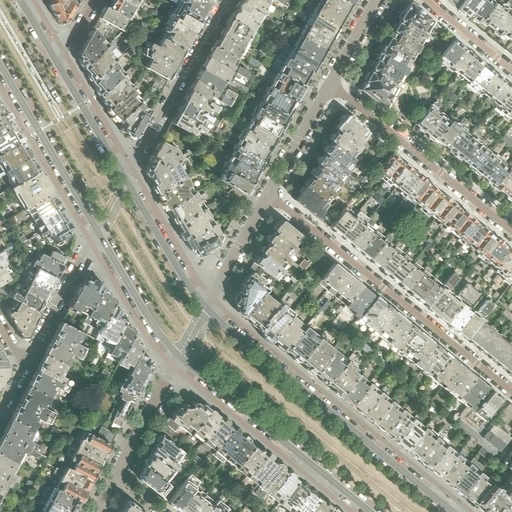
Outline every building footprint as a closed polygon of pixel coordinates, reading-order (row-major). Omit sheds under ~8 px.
[(58,0),(49,6),(58,23),(65,23),(65,22),(67,18),(67,17),(68,15),(69,14),(70,13),(70,12),(70,11),(71,9),(72,9),(77,1),(79,3),(81,0),(58,0)] [(129,20),(135,9),(118,0),(111,0),(111,2),(111,4),(108,8),(129,20)] [(118,0),(135,9),(140,0),(118,0)] [(199,22),(209,4),(201,0),(193,0),(192,4),(185,0),(179,0),(175,8),(199,22)] [(266,4),(259,0),(241,0),(240,2),(239,2),(235,8),(237,8),(246,13),(249,7),(263,15),(265,11),(264,10),(267,4),(266,4)] [(341,19),(343,16),(318,2),(318,1),(316,0),(312,0),(311,3),(316,6),(311,13),(336,27),(339,27),(341,22),(341,19)] [(349,5),(340,0),(318,0),(318,1),(318,2),(343,16),(345,15),(348,10),(347,8),(349,5)] [(451,0),(444,0),(457,10),(464,0),(458,0),(456,3),(451,0)] [(469,15),(480,0),(464,0),(457,10),(462,14),(464,14),(468,17),(469,15)] [(479,22),(494,3),(495,2),(492,0),(480,0),(469,15),(472,17),(472,20),(476,23),(479,23),(479,22)] [(490,28),(507,7),(511,0),(509,0),(505,5),(503,3),(499,7),(494,3),(479,22),(484,26),(487,25),(490,28)] [(399,19),(425,33),(428,29),(429,26),(439,30),(441,28),(409,3),(408,3),(404,11),(403,11),(401,12),(398,17),(399,19)] [(125,28),(129,20),(108,8),(105,6),(98,18),(103,20),(130,35),(131,32),(127,30),(127,29),(125,28)] [(256,28),(263,15),(249,7),(246,13),(237,8),(235,12),(232,13),(229,18),(252,31),(254,27),(256,28)] [(500,35),(511,20),(511,11),(511,10),(507,7),(490,28),(493,31),(493,33),(497,36),(499,36),(500,35)] [(193,33),(199,22),(175,8),(164,26),(175,33),(179,25),(193,33)] [(336,27),(311,13),(305,25),(330,39),(332,38),(335,33),(334,31),(336,27)] [(160,18),(158,17),(153,14),(150,18),(158,22),(160,18)] [(83,67),(107,44),(95,30),(96,28),(97,29),(103,20),(98,18),(79,52),(78,55),(80,58),(79,59),(79,61),(83,67)] [(249,37),(252,31),(229,18),(226,24),(227,26),(224,30),(223,29),(220,35),(221,36),(232,42),(236,36),(248,43),(250,38),(249,37)] [(425,33),(399,19),(397,23),(394,23),(391,29),(392,31),(418,45),(424,36),(432,40),(433,38),(425,33)] [(508,39),(511,41),(511,39),(511,20),(500,35),(505,39),(508,39)] [(183,51),(193,33),(179,25),(175,33),(164,26),(159,36),(161,38),(161,39),(183,51)] [(328,42),(330,39),(305,25),(299,36),(323,50),(326,49),(329,44),(328,42)] [(426,49),(418,45),(392,31),(388,38),(386,38),(382,45),(410,60),(412,56),(417,47),(425,51),(426,49)] [(241,56),(248,43),(236,36),(232,42),(221,36),(219,40),(216,41),(214,45),(233,56),(236,58),(238,56),(238,55),(241,56)] [(323,50),(299,36),(293,47),(309,56),(317,61),(320,61),(322,56),(321,53),(323,50)] [(167,80),(183,51),(161,39),(156,46),(147,41),(144,46),(138,40),(137,49),(142,50),(142,54),(150,59),(145,68),(167,80)] [(91,82),(113,62),(115,60),(121,54),(115,48),(110,53),(107,49),(108,48),(109,49),(115,44),(112,40),(107,44),(83,67),(82,68),(87,73),(87,75),(91,82)] [(446,68),(456,56),(463,49),(463,46),(459,43),(456,43),(453,40),(437,60),(442,64),(443,62),(448,66),(446,68)] [(234,63),(236,58),(233,56),(214,45),(207,57),(234,72),(245,79),(249,71),(234,63)] [(395,86),(410,60),(382,45),(378,51),(379,54),(380,54),(376,60),(373,61),(370,66),(371,68),(371,69),(369,72),(395,86)] [(315,65),(317,61),(309,56),(293,47),(287,58),(311,73),(313,72),(316,67),(315,65)] [(128,48),(125,51),(131,57),(134,54),(128,48)] [(456,56),(446,68),(451,72),(453,70),(457,74),(472,56),(472,54),(468,50),(466,51),(463,49),(456,56)] [(311,73),(287,58),(279,54),(277,56),(285,60),(278,73),(303,87),(304,87),(305,86),(305,85),(307,83),(307,82),(307,81),(307,80),(308,79),(307,79),(311,73)] [(465,83),(466,84),(482,64),(482,61),(478,58),(475,59),(472,56),(457,74),(456,76),(461,80),(462,78),(467,81),(465,83)] [(231,79),(234,72),(207,57),(201,68),(224,81),(246,93),(248,89),(231,79)] [(253,67),(256,61),(251,59),(248,65),(253,67)] [(99,96),(124,73),(113,62),(91,82),(96,88),(95,90),(99,96)] [(466,84),(475,92),(492,72),(492,69),(488,66),(485,66),(482,64),(466,84)] [(107,106),(108,107),(131,86),(126,80),(127,78),(125,76),(132,69),(130,67),(124,73),(99,96),(102,100),(102,101),(103,102),(103,103),(104,104),(105,105),(106,106),(107,106)] [(195,79),(233,100),(237,93),(222,85),(224,81),(201,68),(195,79)] [(395,86),(369,72),(366,73),(363,78),(364,81),(365,81),(359,90),(383,109),(395,87),(395,86)] [(487,98),(501,80),(501,77),(497,74),(495,74),(492,72),(475,92),(480,95),(482,93),(486,97),(487,98)] [(303,87),(278,73),(270,88),(295,102),(295,101),(297,100),(299,98),(299,96),(299,95),(299,94),(300,93),(299,93),(303,87)] [(419,79),(407,73),(405,77),(417,83),(419,79)] [(160,91),(165,82),(166,81),(158,77),(152,86),(159,90),(160,91)] [(229,107),(233,100),(195,79),(188,90),(190,91),(191,90),(213,102),(215,99),(229,107)] [(504,82),(501,80),(487,98),(486,97),(485,99),(490,103),(492,101),(496,105),(511,86),(507,82),(504,82)] [(115,121),(117,121),(140,100),(132,91),(137,86),(136,85),(137,84),(135,82),(131,86),(108,107),(107,108),(107,109),(111,114),(111,116),(115,121)] [(504,115),(511,105),(511,85),(511,86),(496,105),(501,109),(499,111),(504,115)] [(291,109),(295,102),(270,88),(262,101),(257,99),(287,116),(288,115),(289,115),(289,114),(290,113),(291,112),(291,111),(291,110),(291,109)] [(213,102),(191,90),(190,91),(188,95),(185,96),(183,99),(184,102),(207,114),(210,109),(215,111),(218,105),(213,102)] [(145,96),(117,121),(121,124),(119,128),(119,130),(126,134),(126,136),(130,139),(133,138),(136,135),(150,110),(143,107),(140,103),(147,98),(145,96)] [(456,105),(457,105),(461,100),(456,96),(452,101),(456,105)] [(287,116),(257,99),(251,110),(253,111),(282,128),(288,116),(287,116)] [(207,114),(184,102),(182,106),(179,107),(177,110),(178,113),(201,125),(204,120),(208,122),(212,116),(207,114)] [(422,133),(425,133),(441,112),(431,104),(415,124),(418,127),(418,130),(422,133)] [(474,112),(464,105),(461,108),(471,116),(474,112)] [(282,128),(253,111),(250,116),(252,117),(249,123),(276,138),(282,128)] [(0,133),(11,128),(7,121),(8,118),(4,113),(2,112),(0,113),(0,133)] [(411,125),(404,119),(403,121),(393,112),(390,114),(410,130),(412,128),(410,126),(411,125)] [(435,140),(449,122),(444,118),(446,116),(441,112),(425,133),(428,135),(428,138),(432,141),(435,140)] [(202,124),(201,125),(178,113),(176,117),(173,118),(170,123),(195,136),(198,131),(202,133),(206,126),(202,124)] [(337,131),(361,150),(361,149),(362,150),(364,148),(359,144),(368,133),(346,115),(343,115),(340,119),(340,122),(335,128),(337,131)] [(445,146),(467,120),(464,118),(459,124),(457,122),(455,124),(450,120),(449,122),(435,140),(439,144),(442,144),(445,146)] [(449,152),(454,156),(470,136),(465,132),(466,130),(462,126),(467,120),(445,146),(449,149),(449,152)] [(276,138),(249,123),(245,129),(244,128),(241,133),(270,149),(276,138)] [(0,153),(21,141),(16,133),(14,134),(11,128),(0,133),(0,153)] [(358,154),(361,150),(337,131),(335,134),(332,134),(329,138),(329,141),(331,142),(351,158),(356,152),(358,154)] [(264,160),(270,149),(241,133),(238,138),(240,139),(236,145),(264,160)] [(461,159),(464,162),(481,142),(476,138),(475,140),(470,136),(454,156),(459,160),(461,159)] [(30,156),(21,141),(0,153),(0,167),(2,170),(4,171),(28,157),(30,156)] [(149,177),(191,153),(190,151),(180,156),(177,150),(176,147),(172,145),(169,146),(160,141),(146,165),(145,170),(145,171),(149,177)] [(351,158),(331,142),(328,145),(326,145),(323,149),(323,152),(324,153),(345,169),(349,164),(351,166),(355,161),(351,158)] [(473,171),(492,148),(490,147),(488,150),(484,148),(486,146),(481,142),(464,162),(468,165),(468,167),(473,171)] [(258,172),(264,160),(236,145),(235,144),(232,149),(234,150),(230,156),(258,172)] [(381,166),(392,152),(387,148),(376,161),(381,166)] [(481,175),(484,178),(500,157),(496,154),(494,156),(491,153),(493,151),(491,149),(492,149),(492,148),(473,171),(478,175),(481,175)] [(379,178),(384,182),(400,161),(397,159),(398,159),(398,157),(392,152),(381,166),(374,174),(379,178)] [(158,193),(185,178),(178,165),(186,160),(185,157),(191,154),(191,153),(149,177),(153,185),(152,186),(157,194),(158,193)] [(345,169),(324,153),(322,157),(319,157),(316,161),(317,163),(318,165),(338,180),(343,174),(345,176),(349,172),(345,169)] [(258,172),(230,156),(227,163),(225,162),(222,167),(251,183),(258,172)] [(28,157),(4,171),(0,172),(0,179),(2,178),(2,176),(6,174),(8,178),(7,180),(11,185),(13,186),(37,172),(39,171),(34,163),(32,164),(28,157)] [(360,160),(359,162),(367,169),(371,164),(363,157),(360,160)] [(492,187),(511,163),(510,162),(506,166),(503,163),(505,162),(500,157),(484,178),(487,180),(487,183),(492,187)] [(374,174),(381,166),(376,161),(369,169),(374,174)] [(391,183),(396,187),(411,168),(406,163),(404,164),(400,161),(384,182),(389,186),(391,183)] [(503,193),(511,182),(511,170),(508,167),(511,163),(492,187),(497,191),(500,191),(503,193)] [(342,184),(338,180),(318,165),(316,168),(313,168),(310,172),(310,175),(312,176),(331,191),(335,187),(338,189),(342,184)] [(246,193),(251,183),(222,167),(220,172),(221,173),(217,179),(214,181),(215,183),(219,180),(232,187),(243,194),(246,193)] [(399,193),(403,197),(419,177),(417,175),(417,174),(417,172),(411,168),(396,187),(401,191),(399,193)] [(25,209),(50,194),(48,190),(49,189),(41,175),(39,176),(37,172),(13,186),(9,188),(12,193),(15,192),(24,208),(25,209)] [(166,210),(196,192),(196,191),(194,193),(186,180),(195,175),(193,172),(185,178),(158,193),(162,200),(161,201),(166,210)] [(368,172),(360,181),(365,185),(373,176),(368,172)] [(331,191),(312,176),(309,179),(307,180),(304,183),(304,186),(325,203),(329,198),(332,200),(336,195),(331,191)] [(412,206),(431,183),(425,179),(423,179),(423,180),(419,177),(403,197),(404,197),(402,200),(402,199),(399,202),(401,204),(404,201),(405,203),(406,202),(412,206)] [(506,198),(511,203),(511,201),(511,182),(503,193),(506,196),(506,198)] [(417,209),(422,213),(439,193),(436,190),(436,188),(431,183),(412,206),(415,202),(420,206),(417,209)] [(325,203),(304,186),(298,193),(299,194),(294,200),(321,222),(323,220),(319,216),(327,206),(325,204),(325,203)] [(232,187),(227,193),(241,200),(243,194),(232,187)] [(176,224),(176,222),(203,206),(199,201),(206,197),(204,192),(199,196),(196,192),(168,209),(172,217),(171,219),(174,223),(176,224)] [(376,193),(372,198),(380,205),(384,200),(376,193)] [(434,218),(450,199),(444,195),(442,195),(439,193),(422,213),(427,217),(429,214),(434,218)] [(29,214),(33,220),(59,206),(55,199),(53,199),(50,194),(25,209),(28,214),(29,214)] [(437,224),(441,228),(458,208),(455,206),(455,203),(450,199),(434,218),(439,222),(437,224)] [(176,222),(176,224),(177,224),(181,231),(179,232),(184,241),(213,223),(207,214),(209,213),(207,209),(215,204),(214,202),(204,208),(203,206),(176,222)] [(38,234),(64,218),(62,214),(62,212),(59,206),(33,220),(37,227),(36,227),(39,233),(38,233),(38,234)] [(339,235),(356,214),(346,206),(329,227),(333,230),(333,232),(337,235),(339,235)] [(453,233),(468,214),(464,210),(462,211),(461,211),(458,208),(441,228),(447,232),(449,230),(453,233)] [(347,243),(349,243),(366,221),(356,214),(339,235),(343,238),(343,240),(347,243)] [(456,240),(461,244),(477,224),(474,222),(475,221),(475,219),(468,214),(453,233),(458,238),(456,240)] [(393,217),(389,221),(394,225),(398,221),(393,217)] [(64,218),(38,234),(41,239),(45,237),(48,243),(52,241),(53,243),(54,242),(56,245),(59,246),(62,244),(63,241),(61,238),(62,238),(62,236),(71,231),(71,230),(72,228),(69,223),(67,223),(64,218)] [(275,232),(294,246),(302,237),(281,220),(278,224),(275,224),(272,227),(273,230),(275,232)] [(359,251),(376,230),(366,221),(349,243),(352,246),(353,248),(356,251),(359,251)] [(213,223),(184,241),(190,250),(193,248),(197,254),(200,255),(201,255),(203,255),(204,252),(216,245),(217,245),(217,242),(218,242),(221,237),(216,229),(213,223)] [(468,245),(473,249),(488,230),(483,226),(481,226),(481,227),(477,224),(461,244),(466,248),(468,245)] [(419,237),(423,233),(418,229),(415,233),(419,237)] [(368,259),(386,237),(376,230),(359,251),(362,254),(362,256),(366,259),(368,259)] [(476,256),(480,259),(496,239),(494,237),(494,235),(488,230),(473,249),(478,253),(476,256)] [(294,246),(275,232),(272,235),(269,235),(266,238),(266,241),(268,243),(288,258),(296,248),(294,246)] [(378,266),(395,245),(386,237),(368,259),(372,261),(372,264),(376,266),(378,266)] [(492,265),(507,246),(502,242),(500,242),(496,239),(480,259),(485,264),(487,261),(492,265)] [(0,250),(0,265),(4,264),(7,261),(4,255),(7,254),(6,252),(16,246),(20,253),(22,252),(21,244),(21,243),(19,240),(6,247),(0,250)] [(288,258),(268,243),(265,246),(263,246),(260,249),(261,252),(262,254),(284,270),(282,269),(290,259),(288,258)] [(385,274),(388,274),(405,253),(395,245),(378,266),(381,269),(382,271),(385,274)] [(500,275),(511,260),(511,249),(507,246),(492,265),(497,269),(495,271),(500,275)] [(312,261),(320,252),(315,248),(307,257),(312,261)] [(26,259),(25,261),(57,277),(62,267),(61,264),(61,263),(50,257),(39,252),(35,261),(34,263),(26,259)] [(50,257),(61,263),(64,257),(52,252),(50,257)] [(452,256),(446,252),(443,255),(449,260),(452,256)] [(395,282),(397,282),(414,261),(405,253),(388,274),(391,277),(391,279),(395,282)] [(276,280),(284,270),(262,254),(260,257),(257,257),(253,262),(257,266),(269,275),(274,279),(276,280)] [(511,260),(500,275),(505,279),(507,277),(511,281),(511,280),(511,260)] [(57,277),(25,261),(25,262),(33,266),(27,277),(51,289),(57,277)] [(407,290),(424,269),(414,261),(397,282),(401,285),(401,287),(405,290),(407,290)] [(325,291),(342,270),(334,263),(333,263),(316,284),(325,291)] [(0,283),(5,281),(7,282),(9,279),(8,277),(12,274),(10,269),(8,270),(4,264),(0,265),(0,283)] [(414,298),(417,298),(434,277),(424,269),(407,290),(410,293),(411,295),(414,298)] [(325,291),(335,298),(351,278),(342,270),(325,291)] [(435,314),(451,294),(447,290),(459,276),(452,271),(442,283),(443,284),(426,306),(425,307),(435,314)] [(294,279),(286,272),(284,274),(292,281),(294,279)] [(243,318),(269,286),(274,279),(269,275),(264,282),(265,284),(263,286),(248,274),(242,281),(243,282),(239,287),(240,288),(239,292),(236,292),(236,295),(235,295),(234,302),(235,302),(234,305),(236,305),(235,310),(240,313),(239,314),(243,318)] [(51,289),(27,277),(21,289),(44,301),(51,289)] [(434,277),(417,298),(417,300),(421,303),(423,303),(426,306),(443,284),(442,283),(434,277)] [(335,298),(344,306),(361,285),(351,278),(335,298)] [(79,287),(61,322),(65,324),(67,320),(67,319),(70,313),(72,308),(77,311),(78,310),(87,315),(101,288),(101,287),(100,284),(95,281),(92,282),(85,279),(82,285),(81,284),(79,287)] [(435,314),(445,322),(473,288),(467,283),(456,297),(451,294),(435,314)] [(455,331),(472,310),(467,306),(479,292),(476,290),(480,286),(478,284),(477,283),(473,288),(445,322),(455,331)] [(0,284),(0,290),(2,291),(1,293),(2,293),(7,295),(10,289),(0,284)] [(357,319),(375,297),(361,285),(344,306),(342,309),(351,316),(352,315),(357,319)] [(255,328),(258,328),(287,291),(277,304),(266,294),(271,288),(269,286),(244,317),(248,320),(250,322),(250,324),(255,328)] [(44,301),(21,289),(19,288),(16,294),(13,292),(10,296),(15,299),(37,310),(39,308),(41,307),(44,301)] [(101,288),(87,315),(86,315),(87,315),(84,320),(88,322),(90,317),(94,319),(93,322),(101,327),(112,306),(114,302),(113,298),(107,295),(109,292),(101,288)] [(271,339),(293,312),(285,306),(286,305),(282,302),(288,296),(289,297),(291,294),(287,291),(258,328),(263,332),(263,334),(269,339),(271,339)] [(496,300),(500,295),(496,291),(492,296),(496,300)] [(376,316),(385,305),(375,297),(357,319),(367,327),(372,331),(381,320),(376,316)] [(37,310),(15,299),(12,304),(14,306),(13,309),(11,308),(5,311),(20,337),(26,337),(33,324),(32,322),(33,319),(36,318),(38,314),(37,311),(37,310)] [(472,310),(455,331),(465,339),(466,338),(480,320),(493,304),(487,299),(475,313),(472,310)] [(372,331),(382,339),(400,317),(385,305),(376,316),(381,320),(372,331)] [(111,348),(124,322),(125,320),(124,316),(118,313),(120,311),(112,306),(101,327),(95,339),(97,340),(111,348)] [(284,352),(286,350),(304,326),(293,317),(294,315),(296,317),(300,312),(296,309),(293,312),(271,339),(272,339),(278,344),(277,346),(284,352)] [(508,319),(511,314),(505,309),(501,313),(508,319)] [(401,336),(410,325),(400,317),(382,339),(392,348),(396,351),(405,340),(401,336)] [(475,345),(490,327),(480,320),(466,338),(469,341),(470,343),(473,345),(475,345)] [(44,354),(66,365),(69,359),(70,359),(72,355),(82,360),(87,349),(77,344),(78,341),(83,333),(65,324),(61,322),(44,354)] [(120,357),(133,331),(131,328),(128,326),(129,324),(124,322),(111,348),(108,353),(113,356),(114,354),(120,357)] [(406,359),(424,337),(410,325),(401,336),(405,340),(396,351),(406,359)] [(299,361),(318,337),(304,326),(286,350),(292,356),(292,358),(297,362),(299,361)] [(482,353),(485,353),(499,335),(490,327),(475,345),(479,348),(479,350),(482,353)] [(312,374),(313,373),(332,349),(321,339),(327,332),(325,330),(323,332),(322,332),(318,337),(299,361),(306,367),(305,368),(312,374)] [(348,330),(344,335),(346,337),(348,338),(347,338),(351,341),(355,336),(348,330)] [(133,331),(120,357),(116,363),(128,369),(130,370),(138,354),(142,347),(140,343),(136,341),(137,338),(132,336),(134,333),(133,331)] [(325,384),(327,384),(346,359),(335,350),(340,343),(342,345),(347,338),(348,338),(346,337),(344,335),(338,342),(338,341),(332,349),(313,373),(320,378),(320,381),(325,384)] [(492,361),(494,361),(508,343),(499,335),(485,353),(488,356),(489,358),(492,361)] [(406,359),(421,371),(430,360),(425,356),(434,345),(424,337),(406,359)] [(504,368),(511,357),(511,345),(508,343),(494,361),(498,364),(498,366),(501,368),(504,368)] [(431,379),(449,356),(434,345),(425,356),(430,360),(421,371),(431,379)] [(340,397),(361,371),(348,361),(349,360),(350,361),(355,355),(352,353),(346,359),(327,384),(334,389),(332,391),(340,397)] [(61,376),(66,365),(44,354),(28,386),(50,397),(53,391),(63,396),(71,381),(61,376)] [(130,370),(128,369),(123,379),(122,378),(116,390),(121,392),(119,395),(121,399),(124,400),(113,422),(110,427),(117,430),(151,365),(150,360),(138,354),(130,370)] [(455,381),(464,369),(449,356),(431,379),(443,388),(451,378),(455,381)] [(443,388),(456,399),(474,377),(464,369),(455,381),(451,378),(443,388)] [(96,380),(99,374),(92,370),(89,376),(96,380)] [(351,405),(351,406),(366,388),(365,387),(368,383),(362,378),(366,373),(362,370),(361,371),(340,397),(344,400),(344,399),(351,405)] [(403,375),(399,380),(404,384),(406,385),(410,380),(403,375)] [(114,389),(118,382),(119,381),(111,377),(110,379),(107,378),(104,384),(114,389)] [(362,414),(363,415),(377,397),(376,396),(379,392),(370,384),(375,379),(373,377),(369,383),(368,383),(365,387),(366,388),(351,406),(362,414)] [(456,399),(466,407),(475,397),(479,401),(489,389),(474,377),(456,399)] [(44,408),(50,397),(28,386),(17,406),(11,418),(33,429),(38,419),(48,424),(54,413),(44,408)] [(373,423),(388,405),(387,405),(390,400),(383,394),(387,389),(384,386),(379,392),(376,396),(377,397),(363,415),(366,417),(365,417),(373,423)] [(480,425),(495,406),(501,399),(489,389),(479,401),(475,397),(466,407),(464,410),(463,410),(462,411),(479,425),(480,425)] [(511,422),(511,407),(501,399),(495,406),(501,410),(485,429),(485,430),(495,438),(504,425),(508,420),(511,422)] [(401,409),(390,400),(387,405),(388,405),(373,423),(377,426),(376,426),(384,432),(399,414),(398,413),(401,409)] [(190,434),(191,432),(209,410),(201,404),(199,406),(196,403),(193,403),(191,405),(190,404),(182,405),(179,409),(178,408),(175,411),(175,410),(171,414),(169,418),(179,426),(181,428),(182,427),(190,434)] [(402,410),(401,409),(398,413),(399,414),(384,432),(395,441),(395,442),(410,423),(409,422),(413,418),(404,411),(407,406),(406,405),(403,409),(402,410)] [(191,432),(203,441),(220,419),(217,416),(216,413),(213,410),(209,410),(191,432)] [(406,450),(407,450),(422,432),(421,432),(425,425),(424,427),(415,419),(418,415),(417,414),(413,418),(409,422),(410,423),(395,442),(406,450)] [(0,439),(0,455),(18,465),(23,454),(27,457),(31,455),(38,459),(41,454),(43,450),(36,446),(31,442),(28,440),(33,430),(33,429),(11,418),(4,431),(0,439)] [(174,431),(179,426),(169,418),(168,418),(165,424),(166,424),(164,427),(170,432),(172,429),(174,431)] [(214,450),(231,428),(228,425),(227,422),(223,418),(220,419),(203,441),(214,450)] [(469,437),(473,432),(457,418),(452,423),(462,432),(469,437)] [(436,434),(425,425),(421,432),(422,432),(407,450),(410,453),(409,453),(417,459),(432,441),(430,440),(433,437),(435,438),(436,437),(435,436),(436,434)] [(511,451),(495,438),(485,430),(485,429),(480,425),(479,425),(474,433),(473,432),(469,437),(508,468),(511,471),(511,451)] [(511,431),(504,425),(495,438),(511,451),(511,431)] [(69,443),(102,459),(106,452),(105,452),(106,451),(107,450),(108,447),(108,445),(109,445),(110,445),(114,436),(116,434),(101,426),(96,437),(85,431),(79,443),(71,439),(69,443)] [(220,464),(224,459),(242,436),(238,434),(238,431),(238,430),(235,428),(231,428),(214,450),(222,457),(218,463),(220,464)] [(165,457),(175,465),(179,459),(178,458),(182,452),(160,434),(151,452),(162,461),(165,457)] [(235,468),(253,445),(249,442),(248,439),(243,435),(242,436),(224,459),(235,468)] [(440,440),(436,437),(435,438),(433,437),(430,440),(432,441),(417,459),(427,467),(442,449),(441,448),(443,445),(445,446),(447,444),(441,438),(440,440)] [(431,471),(439,477),(454,459),(452,458),(455,455),(457,456),(459,453),(458,452),(452,447),(450,449),(447,446),(448,445),(449,445),(452,442),(450,440),(447,444),(445,446),(443,445),(441,448),(442,449),(427,467),(428,468),(432,471),(431,471)] [(102,459),(69,443),(68,444),(76,449),(70,460),(95,473),(98,466),(99,466),(102,459)] [(235,468),(246,476),(264,454),(260,451),(260,448),(256,445),(253,445),(235,468)] [(439,477),(450,486),(465,468),(464,467),(466,464),(467,465),(470,462),(469,462),(463,456),(465,453),(460,449),(458,452),(459,453),(457,456),(455,455),(452,458),(454,459),(439,477)] [(151,452),(144,465),(165,482),(174,471),(173,471),(177,467),(175,465),(165,457),(162,461),(151,452)] [(262,501),(268,494),(286,472),(282,469),(281,466),(278,463),(275,463),(271,460),(271,457),(267,454),(264,454),(246,476),(256,485),(257,485),(255,487),(251,492),(262,501)] [(13,474),(18,465),(0,455),(0,495),(1,496),(7,485),(8,486),(11,481),(18,484),(21,478),(13,474)] [(461,495),(476,477),(475,476),(478,472),(483,467),(472,458),(469,462),(470,462),(467,465),(466,464),(464,467),(465,468),(450,486),(461,495)] [(91,480),(95,473),(70,460),(64,472),(56,468),(55,470),(88,487),(91,480)] [(165,482),(144,465),(139,475),(141,480),(163,498),(172,487),(165,482)] [(493,486),(489,483),(472,504),(474,503),(476,505),(475,507),(481,511),(490,499),(499,489),(499,488),(502,486),(507,480),(511,473),(511,471),(508,468),(493,486)] [(84,494),(88,487),(55,470),(53,473),(61,477),(55,488),(54,488),(53,488),(80,501),(80,500),(81,499),(83,496),(83,495),(83,494),(84,494)] [(268,494),(279,503),(297,481),(296,481),(293,478),(293,475),(288,471),(286,472),(268,494)] [(490,482),(478,472),(475,476),(476,477),(461,495),(465,498),(472,504),(489,483),(490,482)] [(167,502),(176,509),(193,488),(199,482),(190,474),(167,502)] [(211,487),(216,481),(211,477),(206,483),(211,487)] [(289,511),(307,490),(304,487),(305,485),(298,479),(296,481),(297,481),(279,503),(289,511)] [(511,484),(507,480),(502,486),(499,488),(499,489),(511,499),(511,484)] [(232,493),(239,485),(236,482),(229,490),(232,493)] [(80,501),(53,488),(50,494),(44,492),(42,497),(48,499),(47,500),(71,511),(72,511),(75,508),(77,508),(80,501)] [(190,511),(205,495),(200,491),(199,493),(193,488),(176,509),(179,511),(190,511)] [(289,511),(290,511),(307,511),(318,498),(314,495),(315,493),(310,489),(307,490),(289,511)] [(511,499),(499,489),(490,499),(506,511),(507,511),(508,511),(509,511),(510,511),(511,509),(511,499)] [(207,511),(215,503),(205,495),(190,511),(207,511)] [(307,511),(326,511),(331,506),(321,498),(318,498),(307,511)] [(223,511),(226,509),(227,508),(217,499),(215,503),(207,511),(223,511)] [(506,511),(490,499),(481,511),(487,511),(488,511),(487,511),(506,511)] [(71,511),(47,500),(42,511),(44,511),(71,511)] [(141,511),(130,502),(124,504),(120,511),(141,511)]
